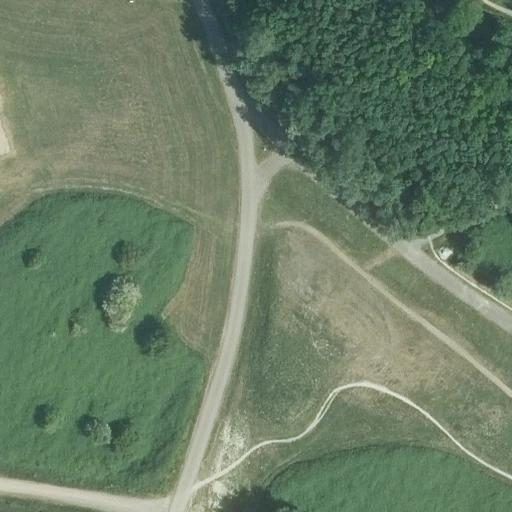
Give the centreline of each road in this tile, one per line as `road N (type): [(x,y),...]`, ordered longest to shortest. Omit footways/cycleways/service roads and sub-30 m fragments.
road 1 (unknown): [(198,511),(251,333),(265,206),(304,155),(303,139)]
road 2 (unknown): [(264,221),(318,234),(511,393)]
road 3 (unknown): [(219,0),(238,61),(303,139)]
road 4 (track): [(0,484),(155,511)]
